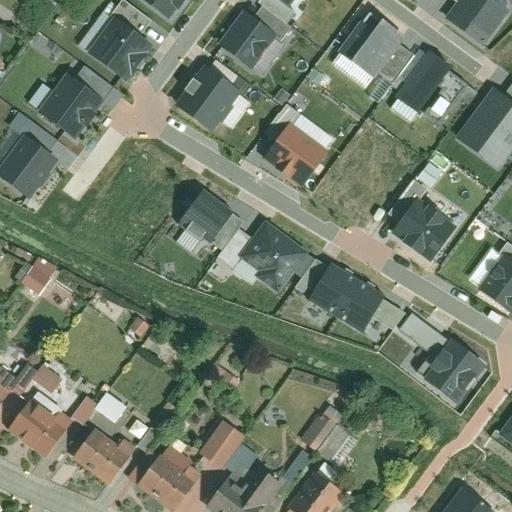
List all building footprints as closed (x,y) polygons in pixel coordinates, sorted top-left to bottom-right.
[(138,0),(168,21),(183,0),(138,0)] [(296,0),(271,0),(288,12),(296,0)] [(511,0),(460,0),(446,20),(484,47),(511,8),(511,0)] [(278,37),(245,12),(217,49),(250,74),(278,37)] [(362,21),(339,52),(374,79),(404,38),(381,20),(373,30),(362,21)] [(113,26),(89,60),(125,85),(148,50),(113,26)] [(427,54),(395,94),(437,126),(468,85),(427,54)] [(205,69),(173,113),(210,139),(242,95),(205,69)] [(68,81),(40,118),(73,143),(101,106),(68,81)] [(511,108),(494,95),(459,142),(496,169),(511,147),(511,108)] [(264,161),(302,189),(329,153),(291,124),(264,161)] [(24,142),(0,173),(0,183),(27,204),(56,166),(24,142)] [(209,243),(233,213),(203,190),(179,220),(209,243)] [(402,228),(395,237),(430,261),(450,233),(439,226),(441,223),(429,215),(427,217),(415,208),(421,199),(409,190),(389,219),(402,228)] [(278,295),(309,253),(267,222),(242,255),(261,269),(255,277),(278,295)] [(511,251),(510,250),(477,295),(510,319),(511,316),(511,251)] [(39,296),(56,269),(37,257),(20,283),(39,296)] [(362,333),(384,297),(331,265),(309,301),(354,329),(362,333)] [(484,367),(450,342),(422,380),(455,405),(484,367)] [(22,393),(0,420),(0,423),(34,450),(63,413),(52,404),(45,412),(22,393)] [(94,409),(116,425),(129,407),(125,403),(123,406),(105,393),(94,409)] [(328,461),(352,432),(324,410),(301,439),(328,461)] [(85,420),(62,450),(98,478),(127,439),(112,428),(106,435),(85,420)] [(219,420),(198,457),(223,470),(243,434),(219,420)] [(511,420),(498,440),(511,450),(511,420)] [(338,465),(356,441),(350,436),(331,460),(338,465)] [(152,446),(129,476),(165,504),(195,466),(180,455),(174,463),(152,446)] [(221,471),(199,498),(215,511),(244,511),(277,472),(252,452),(230,479),(221,471)] [(308,463),(281,501),(295,511),(318,511),(338,485),(308,463)] [(492,511),(461,489),(443,511),(492,511)]
